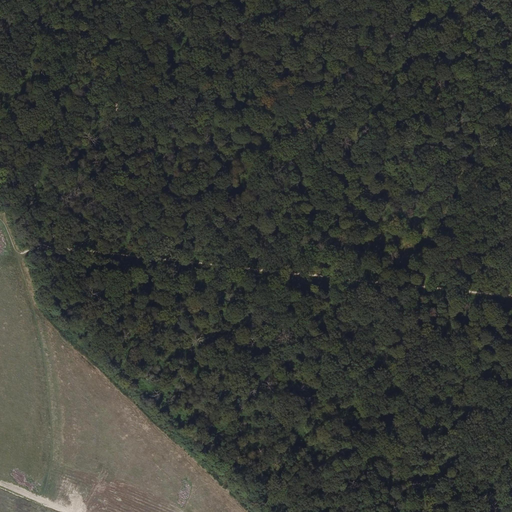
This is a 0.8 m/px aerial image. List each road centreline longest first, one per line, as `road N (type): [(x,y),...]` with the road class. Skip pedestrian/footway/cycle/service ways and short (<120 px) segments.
road 1 (track): [(511,304),(82,245),(17,247)]
road 2 (track): [(49,511),(43,323),(0,199)]
road 3 (track): [(118,0),(111,203),(82,245)]
